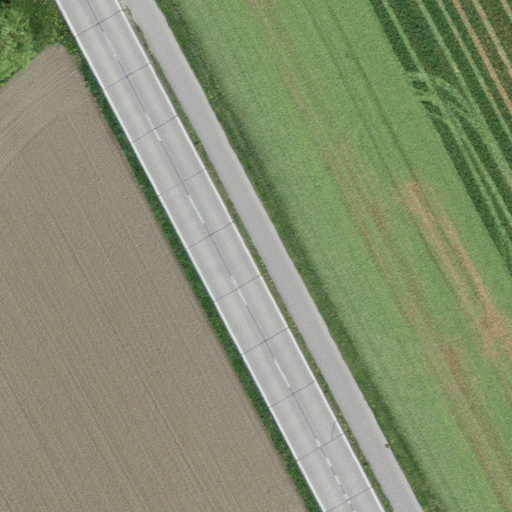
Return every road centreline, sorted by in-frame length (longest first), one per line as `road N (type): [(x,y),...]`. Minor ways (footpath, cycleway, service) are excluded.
road 1 (track): [(141,0),(409,511)]
road 2 (tertiary): [(353,511),(86,0)]
